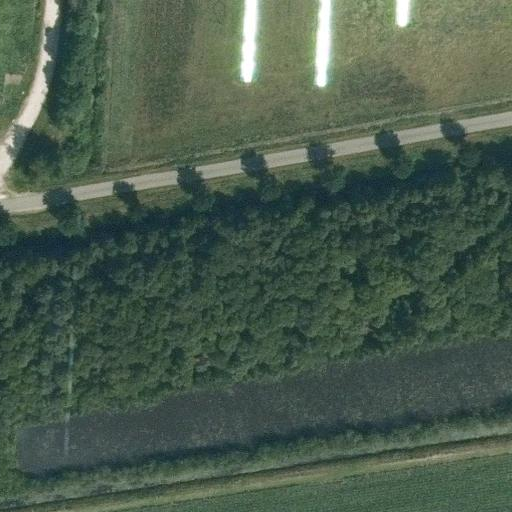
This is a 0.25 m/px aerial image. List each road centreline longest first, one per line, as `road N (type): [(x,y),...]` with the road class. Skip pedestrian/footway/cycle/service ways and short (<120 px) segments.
road 1 (unclassified): [(0,207),(511,120)]
road 2 (track): [(50,0),(45,69),(23,134),(0,163)]
